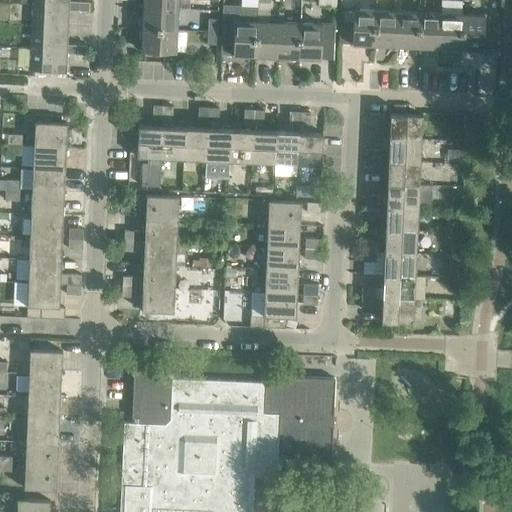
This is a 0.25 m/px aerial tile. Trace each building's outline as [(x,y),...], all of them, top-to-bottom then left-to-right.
[(142,0),(143,7),(177,8),(177,0),(142,0)] [(68,1),(68,6),(68,10),(78,11),(78,2),(68,1)] [(78,2),(78,11),(88,11),(88,2),(78,2)] [(32,4),(31,26),(67,27),(68,10),(68,6),(32,4)] [(220,54),(255,56),(256,21),(256,6),(222,4),(220,54)] [(143,7),(142,29),(176,30),(177,8),(143,7)] [(352,44),(374,45),(375,11),(353,10),(352,44)] [(374,45),(396,46),(397,11),(375,11),(374,45)] [(396,46),(417,47),(419,12),(397,11),(396,46)] [(417,47),(439,48),(440,13),(419,12),(417,47)] [(439,48),(460,49),(462,14),(440,13),(439,48)] [(462,14),(460,49),(482,50),(484,15),(462,14)] [(208,19),(207,31),(216,32),(216,19),(208,19)] [(255,56),(276,57),(278,22),(256,21),(255,56)] [(276,57),(298,58),(299,23),(278,22),(276,57)] [(299,23),(298,58),(320,59),(322,24),(299,23)] [(31,26),(30,47),(66,49),(67,44),(67,27),(31,26)] [(176,30),(142,29),(141,51),(175,52),(176,30)] [(216,32),(207,31),(206,44),(215,44),(216,32)] [(67,44),(66,49),(66,53),(76,54),(76,45),(67,44)] [(86,45),(76,45),(76,54),(86,54),(86,45)] [(66,49),(30,47),(29,70),(65,72),(66,53),(66,49)] [(152,119),(162,120),(163,106),(152,105),(152,119)] [(163,106),(162,120),(172,120),(173,106),(163,106)] [(197,122),(207,122),(208,107),(198,107),(197,122)] [(208,107),(207,122),(218,122),(218,108),(208,107)] [(243,123),(253,124),(254,110),(244,109),(243,123)] [(254,110),(253,124),(263,124),(264,110),(254,110)] [(288,125),(299,126),(299,112),(289,111),(288,125)] [(299,112),(299,126),(309,126),(309,112),(299,112)] [(369,113),(368,123),(383,124),(383,114),(369,113)] [(389,114),(388,138),(421,139),(422,115),(389,114)] [(34,121),(33,145),(66,147),(67,123),(34,121)] [(137,157),(160,158),(162,126),(138,125),(137,157)] [(160,158),(183,159),(184,127),(162,126),(160,158)] [(183,159),(206,160),(207,128),(184,127),(183,159)] [(206,160),(229,161),(230,129),(207,128),(206,160)] [(229,161),(251,162),(253,130),(230,129),(229,161)] [(251,162),(274,163),(276,131),(253,130),(251,162)] [(276,131),(274,163),(274,173),(296,174),(297,164),(298,132),(276,131)] [(322,133),(298,132),(297,164),(320,165),(322,133)] [(7,134),(7,144),(21,145),(22,135),(7,134)] [(388,138),(387,160),(420,162),(421,139),(388,138)] [(21,145),(7,144),(6,154),(21,155),(21,145)] [(33,145),(32,168),(65,169),(66,147),(33,145)] [(367,149),(367,160),(381,160),(382,150),(367,149)] [(447,149),(447,162),(462,162),(463,149),(447,149)] [(381,160),(367,160),(366,170),(381,170),(381,160)] [(387,160),(386,183),(419,185),(420,162),(387,160)] [(32,168),(31,191),(64,192),(65,169),(32,168)] [(5,179),(5,190),(19,190),(20,180),(5,179)] [(386,183),(385,206),(418,207),(419,185),(386,183)] [(19,190),(5,190),(4,200),(19,200),(19,190)] [(31,191),(30,214),(63,215),(64,192),(31,191)] [(125,204),(139,205),(140,195),(125,194),(125,204)] [(146,195),(145,219),(177,220),(178,196),(146,195)] [(365,195),(365,205),(379,206),(380,196),(365,195)] [(268,200),(267,224),(299,225),(300,201),(268,200)] [(306,212),(320,212),(321,202),(306,202),(306,212)] [(379,206),(365,205),(365,215),(379,216),(379,206)] [(385,206),(384,229),(417,230),(418,207),(385,206)] [(30,214),(29,236),(62,238),(63,215),(30,214)] [(145,219),(144,241),(176,243),(177,220),(145,219)] [(267,224),(266,247),(298,248),(299,225),(267,224)] [(68,228),(68,238),(82,239),(82,228),(68,228)] [(384,229),(383,252),(416,253),(417,230),(384,229)] [(124,230),(123,241),(138,241),(138,231),(124,230)] [(29,236),(28,259),(61,261),(62,238),(29,236)] [(82,239),(68,238),(67,248),(82,249),(82,239)] [(305,238),(304,248),(319,249),(319,239),(305,238)] [(138,241),(123,241),(123,251),(137,251),(138,241)] [(144,241),(143,264),(175,266),(176,243),(144,241)] [(363,241),(363,251),(377,251),(378,241),(363,241)] [(266,247),(265,269),(297,271),(298,248),(266,247)] [(319,249),(304,248),(304,258),(318,259),(319,249)] [(377,251),(363,251),(363,261),(377,261),(377,251)] [(383,252),(383,274),(415,276),(416,253),(383,252)] [(446,254),(445,265),(459,265),(459,254),(446,254)] [(28,259),(28,282),(60,283),(61,261),(28,259)] [(143,264),(142,287),(174,288),(175,266),(143,264)] [(225,268),(224,276),(236,277),(236,268),(225,268)] [(265,269),(264,292),(296,294),(297,271),(265,269)] [(66,273),(66,284),(80,284),(81,274),(66,273)] [(383,274),(381,297),(414,299),(415,276),(383,274)] [(122,276),(121,286),(136,287),(136,277),(122,276)] [(60,283),(28,282),(27,306),(26,317),(64,319),(64,307),(59,307),(60,283)] [(80,284),(66,284),(66,294),(80,294),(80,284)] [(303,284),(302,294),(317,294),(317,284),(303,284)] [(136,287),(121,286),(121,296),(135,297),(136,287)] [(362,286),(361,296),(376,297),(376,287),(362,286)] [(174,288),(142,287),(141,311),(173,312),(174,288)] [(296,294),(264,292),(263,316),(250,315),(249,327),(285,328),(286,317),(295,317),(296,294)] [(317,294),(302,294),(302,304),(316,305),(317,294)] [(376,297),(361,296),(361,306),(375,307),(376,297)] [(414,299),(381,297),(380,321),(421,323),(422,299),(414,299)] [(29,349),(28,373),(61,375),(62,351),(29,349)] [(251,511),(253,475),(276,476),(276,465),(277,461),(331,463),(334,378),(264,375),(264,382),(173,378),(173,371),(133,370),(132,417),(133,417),(133,423),(123,422),(119,511),(251,511)] [(28,373),(27,396),(60,397),(61,375),(28,373)] [(27,396),(26,419),(59,420),(60,397),(27,396)] [(26,419),(25,441),(58,443),(59,420),(26,419)] [(25,441),(24,464),(57,466),(58,443),(25,441)] [(0,470),(1,471),(11,471),(11,457),(0,456),(0,470)] [(57,466),(24,464),(23,488),(56,489),(57,466)] [(17,499),(16,511),(48,511),(49,500),(17,499)]
